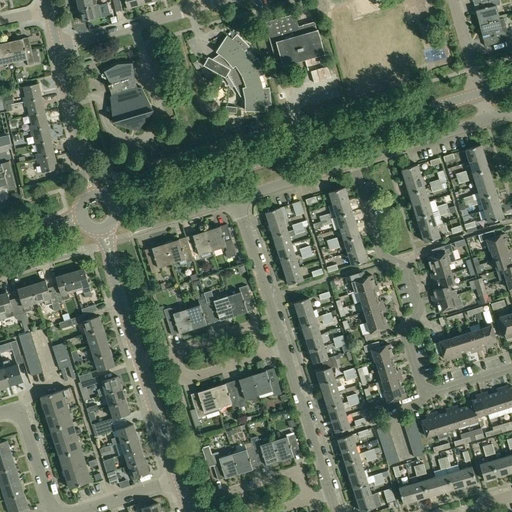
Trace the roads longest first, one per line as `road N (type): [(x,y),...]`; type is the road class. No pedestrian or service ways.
road 1 (residential): [(352,161),(381,254),(406,268),(419,308),(406,337),(420,385),(435,392),(511,368)]
road 2 (tertiary): [(116,206),(305,147)]
road 3 (tertiary): [(305,147),(479,93)]
road 4 (residential): [(283,349),(235,198)]
road 5 (residential): [(330,493),(283,349)]
road 6 (unclassified): [(91,193),(57,48)]
road 7 (residential): [(57,48),(195,9)]
road 8 (residential): [(352,161),(487,119)]
road 9 (unclassified): [(139,362),(104,230)]
road 10 (unclassified): [(177,480),(139,362)]
road 11 (residential): [(51,511),(24,423),(0,414)]
